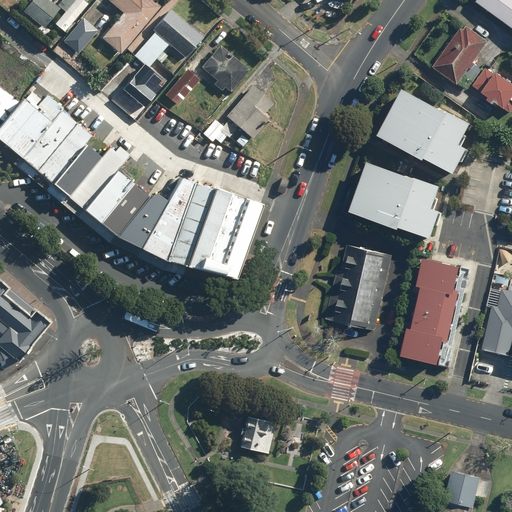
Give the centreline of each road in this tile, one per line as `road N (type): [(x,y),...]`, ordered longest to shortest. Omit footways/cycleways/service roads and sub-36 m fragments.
road 1 (tertiary): [(260,321),(345,87)]
road 2 (residential): [(324,378),(511,424)]
road 3 (tertiary): [(103,330),(260,321)]
road 4 (tertiary): [(265,361),(251,368),(189,359),(144,375),(116,368)]
road 5 (residential): [(345,87),(243,0)]
